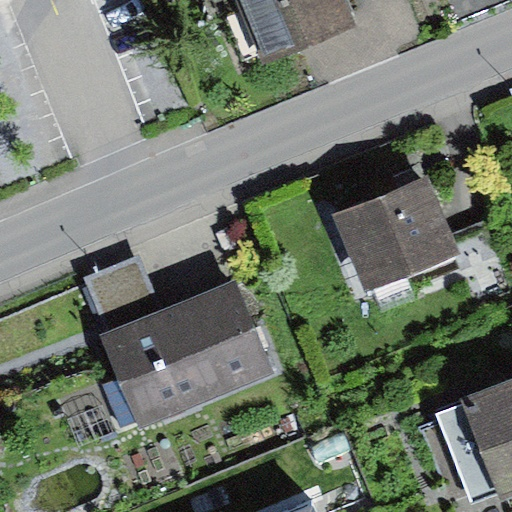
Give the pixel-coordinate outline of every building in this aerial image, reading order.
[(407,0),(261,0),(277,50),(410,9),(407,0)] [(450,0),(453,11),(478,5),(477,0),(450,0)] [(426,159),(332,198),(367,279),(460,240),(426,159)] [(142,260),(86,283),(96,309),(152,287),(142,260)] [(234,269),(105,323),(145,419),(275,365),(234,269)] [(511,361),(460,381),(464,391),(444,398),(476,486),(501,477),(505,489),(511,486),(511,361)]
